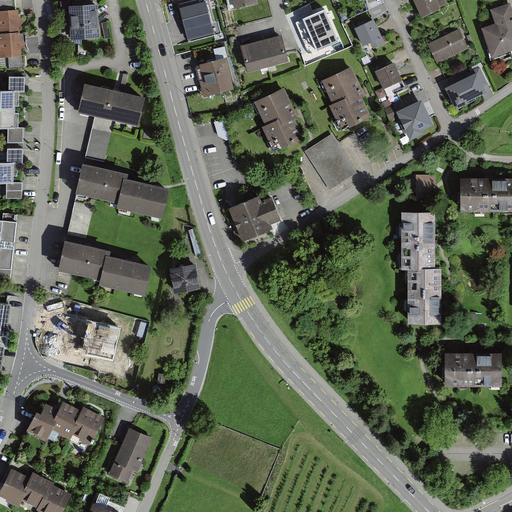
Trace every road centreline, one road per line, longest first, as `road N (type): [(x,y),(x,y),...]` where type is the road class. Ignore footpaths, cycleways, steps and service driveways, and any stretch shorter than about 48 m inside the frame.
road 1 (residential): [(28,365),(50,97),(41,0)]
road 2 (primary): [(237,293),(309,389),(428,511)]
road 3 (primary): [(145,0),(225,269)]
road 4 (residential): [(225,269),(452,130)]
road 5 (residential): [(28,365),(180,417)]
road 6 (residential): [(390,0),(452,130)]
road 7 (residential): [(237,293),(212,314),(180,417)]
